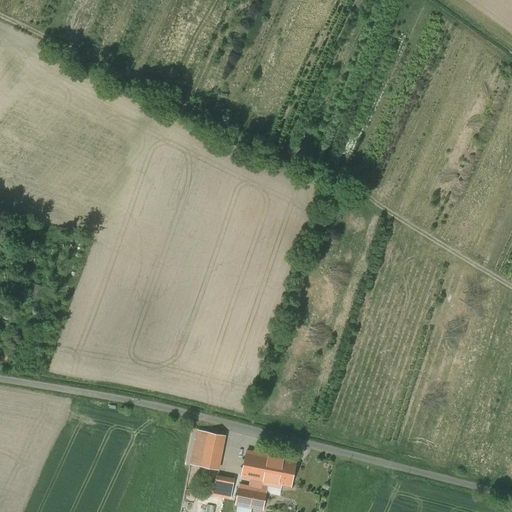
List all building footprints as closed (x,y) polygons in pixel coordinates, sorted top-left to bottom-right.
[(0,251),(7,253),(11,241),(0,237),(0,251)] [(37,256),(22,251),(20,258),(34,263),(37,256)] [(33,282),(28,297),(37,300),(42,285),(33,282)] [(207,432),(198,430),(191,465),(200,466),(207,432)] [(224,436),(207,432),(200,466),(218,470),(224,436)] [(296,461),(246,451),(241,476),(242,476),(253,478),(281,484),(291,486),(296,461)] [(281,484),(253,478),(251,488),(266,491),(259,489),(261,484),(280,488),(281,484)] [(233,483),(216,479),(214,489),(231,493),(233,483)] [(251,488),(239,486),(236,504),(262,509),(266,491),(251,488)] [(214,489),(206,488),(204,493),(230,498),(231,493),(214,489)]
